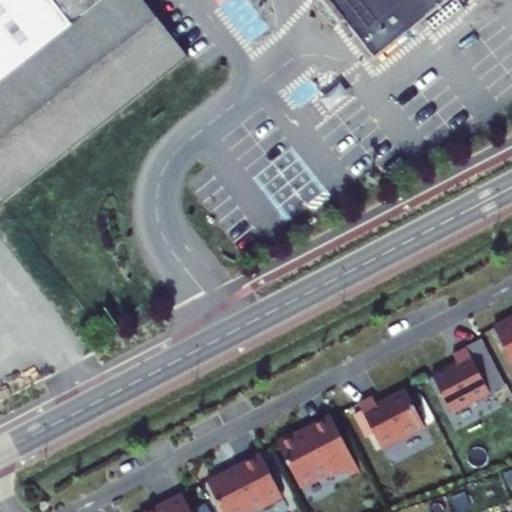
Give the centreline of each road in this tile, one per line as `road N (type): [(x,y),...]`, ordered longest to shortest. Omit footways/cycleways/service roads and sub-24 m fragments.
road 1 (tertiary): [(0,452),(511,188)]
road 2 (residential): [(76,511),(511,287)]
